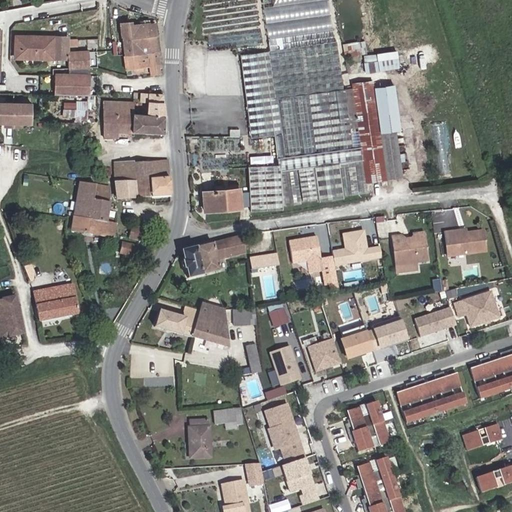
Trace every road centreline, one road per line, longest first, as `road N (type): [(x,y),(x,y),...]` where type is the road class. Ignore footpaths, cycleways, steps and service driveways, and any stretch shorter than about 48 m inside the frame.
road 1 (residential): [(511,254),(494,204),(475,193),(176,233)]
road 2 (residential): [(346,511),(318,415),(330,401),(511,340)]
road 3 (tertiary): [(176,15),(176,233)]
road 4 (residential): [(114,354),(89,344),(31,343),(0,223)]
road 5 (tertiary): [(114,354),(118,416),(165,511)]
road 6 (tertiary): [(176,233),(114,354)]
